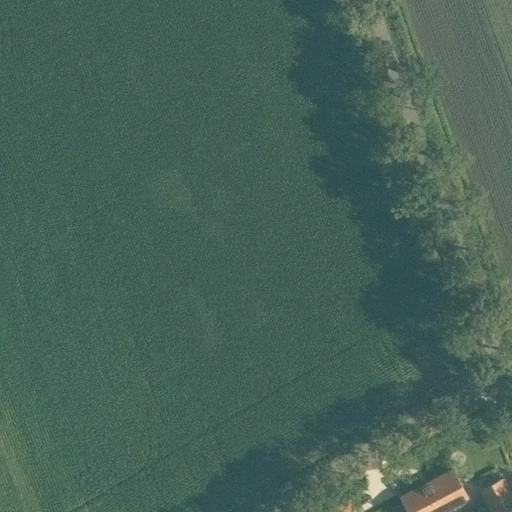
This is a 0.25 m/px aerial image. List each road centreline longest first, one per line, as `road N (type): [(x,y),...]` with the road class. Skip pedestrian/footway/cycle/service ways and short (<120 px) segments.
road 1 (unclassified): [(501,371),(370,0)]
road 2 (unclassified): [(266,511),(501,371)]
